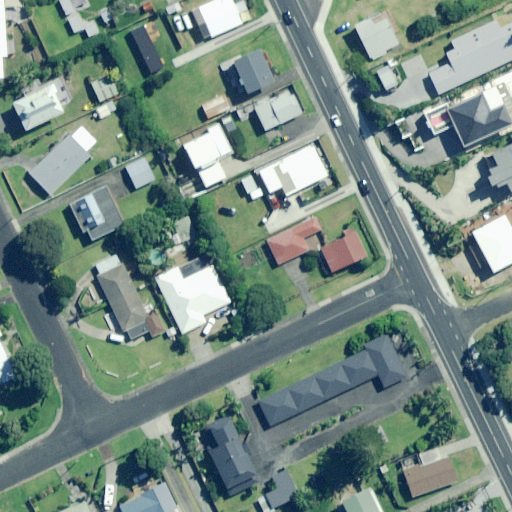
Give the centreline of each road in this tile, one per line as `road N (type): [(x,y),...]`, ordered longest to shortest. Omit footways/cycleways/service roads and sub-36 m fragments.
road 1 (residential): [(98,430),(417,278)]
road 2 (secondary): [(417,278),(285,0)]
road 3 (residential): [(98,430),(0,226)]
road 4 (secondary): [(511,476),(443,332)]
